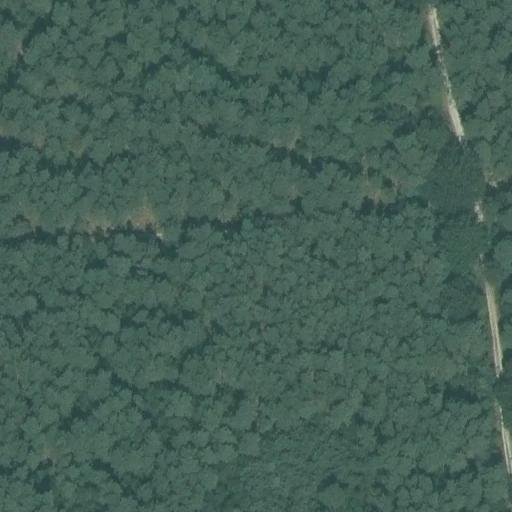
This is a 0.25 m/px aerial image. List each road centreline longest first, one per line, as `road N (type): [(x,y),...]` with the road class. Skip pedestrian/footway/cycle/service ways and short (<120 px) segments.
road 1 (track): [(0,253),(472,196)]
road 2 (track): [(511,451),(472,196)]
road 3 (track): [(472,196),(427,0)]
